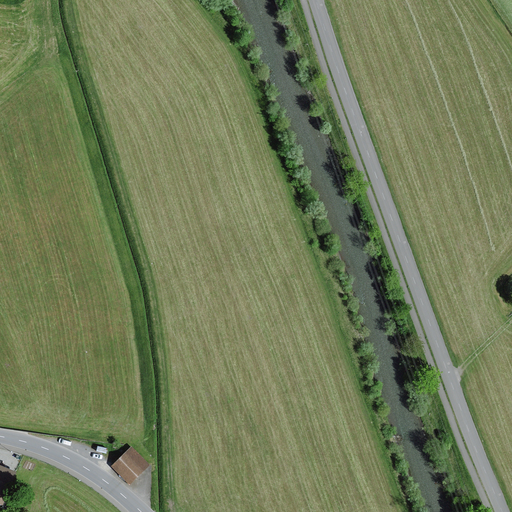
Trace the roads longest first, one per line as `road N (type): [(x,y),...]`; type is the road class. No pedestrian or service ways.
road 1 (residential): [(501,511),(316,0)]
road 2 (unclassified): [(140,511),(83,467),(0,436)]
